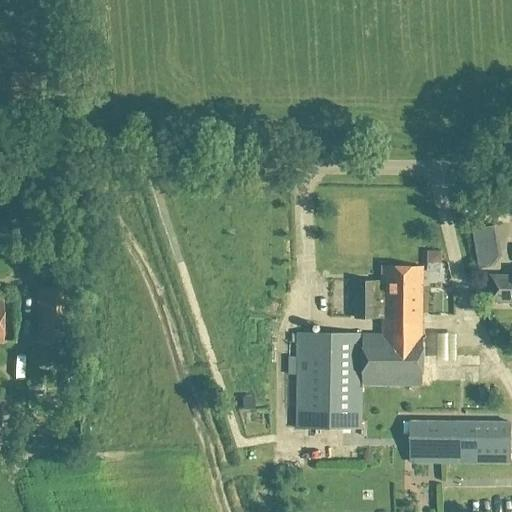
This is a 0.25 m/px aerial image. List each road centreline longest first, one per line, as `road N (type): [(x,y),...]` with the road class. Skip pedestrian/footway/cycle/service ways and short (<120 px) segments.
road 1 (unclassified): [(511,169),(0,164)]
road 2 (track): [(437,167),(471,319),(511,388)]
road 3 (track): [(94,0),(109,164)]
